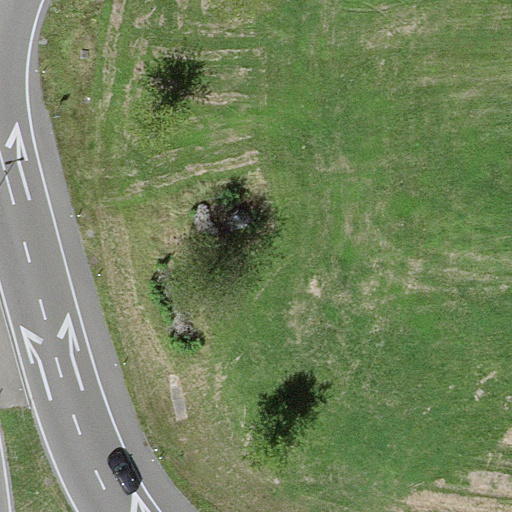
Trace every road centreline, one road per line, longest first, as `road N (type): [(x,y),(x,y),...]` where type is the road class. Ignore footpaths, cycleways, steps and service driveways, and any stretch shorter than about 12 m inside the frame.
road 1 (motorway): [(121,511),(78,424),(14,202)]
road 2 (motorway): [(14,202),(5,74),(14,0)]
